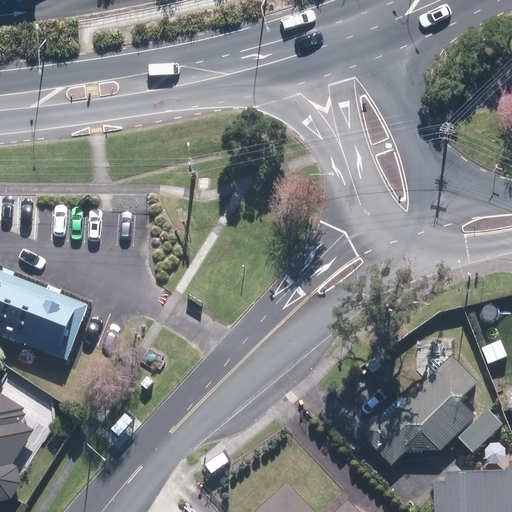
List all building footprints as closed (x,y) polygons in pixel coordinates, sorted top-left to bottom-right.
[(92,305),(0,269),(0,331),(71,359),(92,305)] [(511,357),(506,340),(482,348),(488,366),(511,357)] [(431,359),(431,377),(409,399),(405,394),(384,413),(381,410),(362,428),(395,462),(427,432),(445,451),(480,417),(462,398),(482,380),(456,353),(450,359),(431,359)] [(0,500),(7,505),(27,472),(21,468),(60,404),(10,373),(0,388),(0,500)] [(505,422),(492,409),(463,437),(476,451),(505,422)] [(437,479),(435,511),(511,511),(511,466),(508,471),(450,469),(450,480),(437,479)] [(321,511),(292,480),(257,511),(365,511),(353,499),(339,511),(333,511),(331,510),(329,511),(321,511)]
